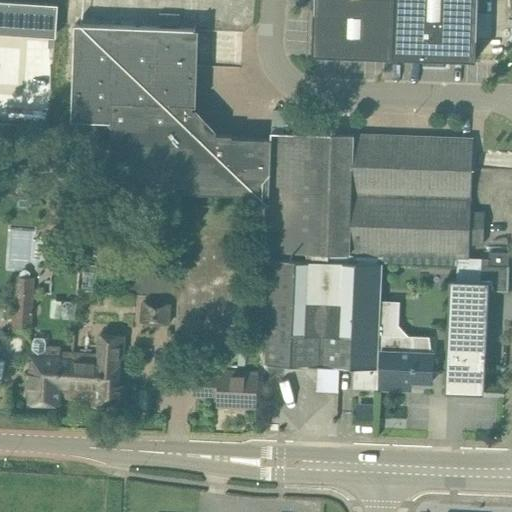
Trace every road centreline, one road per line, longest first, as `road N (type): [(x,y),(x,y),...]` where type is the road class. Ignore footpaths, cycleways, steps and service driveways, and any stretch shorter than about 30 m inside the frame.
road 1 (unclassified): [(511,100),(296,91),(272,56),(273,0)]
road 2 (unclassified): [(224,459),(0,443)]
road 3 (unclassified): [(224,459),(278,475),(382,480)]
road 4 (unclassified): [(382,456),(262,451),(224,459)]
road 5 (unclassified): [(511,461),(382,456)]
road 6 (unclassified): [(382,480),(511,485)]
